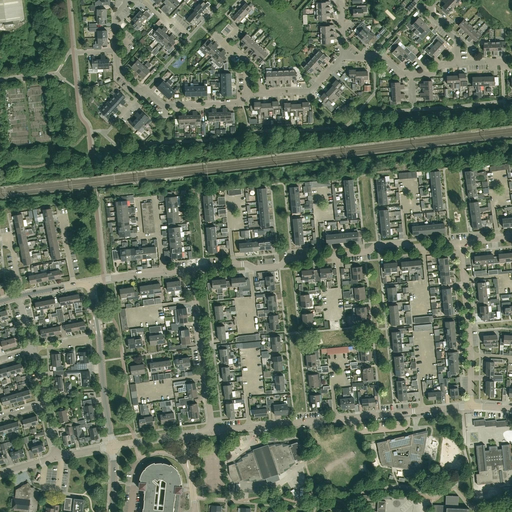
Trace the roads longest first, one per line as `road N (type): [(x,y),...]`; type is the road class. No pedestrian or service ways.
road 1 (residential): [(191,269),(460,242)]
road 2 (residential): [(470,406),(212,430)]
road 3 (residential): [(113,445),(88,282)]
road 4 (residential): [(470,406),(460,242)]
road 5 (residential): [(260,91),(241,102),(163,106),(141,93)]
